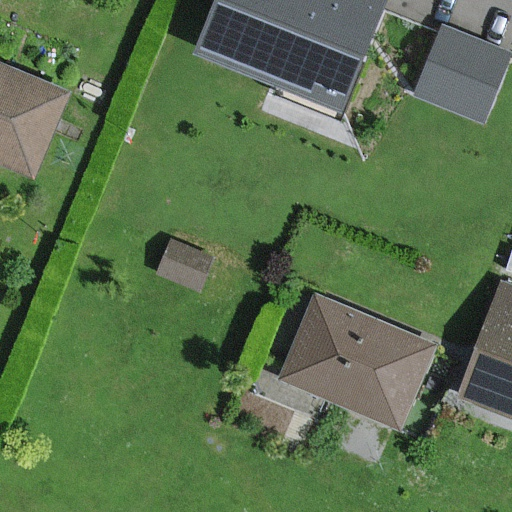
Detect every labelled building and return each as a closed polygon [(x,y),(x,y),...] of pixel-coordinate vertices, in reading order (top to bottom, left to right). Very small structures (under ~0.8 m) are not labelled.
[(389,0),(215,0),(195,50),(344,111),(389,0)] [(511,59),(511,49),(444,23),(416,94),(487,122),(511,59)] [(70,90),(0,62),(0,165),(34,179),(70,90)] [(511,290),(505,288),(465,396),(511,413),(511,290)] [(432,337),(316,296),(285,382),(401,424),(432,337)]
